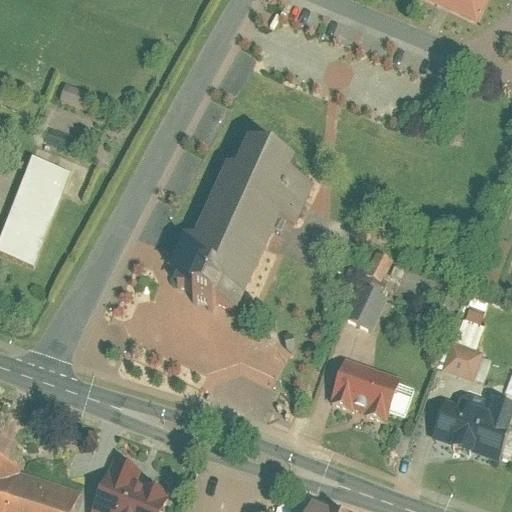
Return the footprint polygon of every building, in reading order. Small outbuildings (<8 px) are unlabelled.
[(418,0),(478,28),(491,0),(418,0)] [(87,99),(66,89),(60,104),(81,113),(87,99)] [(178,278),(171,296),(186,303),(182,313),(204,322),(209,311),(237,323),(277,224),(297,231),(313,191),(286,180),(290,168),(239,148),(228,175),(221,172),(192,245),(180,240),(166,273),(178,278)] [(66,176),(27,161),(0,231),(0,258),(30,270),(66,176)] [(481,282),(495,287),(507,251),(493,246),(481,282)] [(385,304),(360,294),(347,326),(372,336),(385,304)] [(477,355),(482,331),(452,325),(446,348),(477,355)] [(483,361),(454,351),(445,376),(474,386),(483,361)] [(399,386),(345,367),(331,407),(385,426),(399,386)] [(511,384),(506,382),(501,396),(511,400),(511,384)] [(449,408),(436,444),(499,466),(511,430),(511,416),(476,404),(472,417),(449,408)] [(144,472),(113,460),(92,511),(163,511),(168,500),(138,488),(144,472)] [(22,470),(0,463),(0,511),(74,511),(79,496),(19,478),(22,470)]
